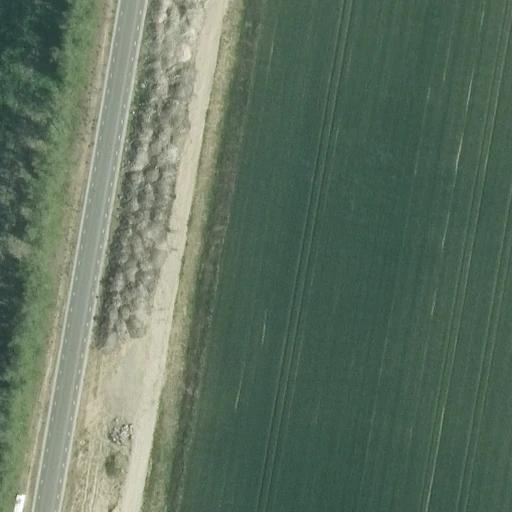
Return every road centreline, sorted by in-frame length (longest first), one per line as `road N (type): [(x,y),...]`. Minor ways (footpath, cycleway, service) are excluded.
road 1 (tertiary): [(45,511),(131,0)]
road 2 (track): [(0,136),(21,0)]
